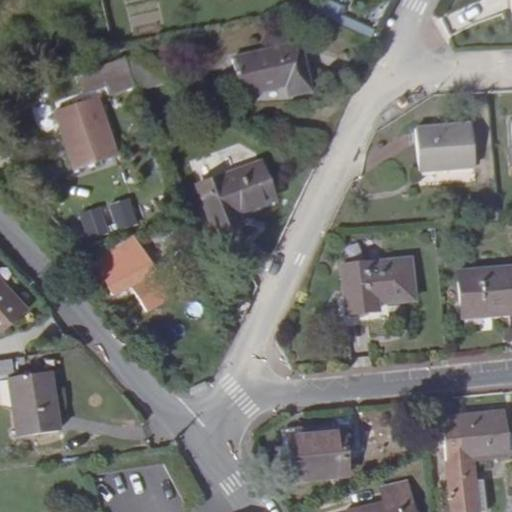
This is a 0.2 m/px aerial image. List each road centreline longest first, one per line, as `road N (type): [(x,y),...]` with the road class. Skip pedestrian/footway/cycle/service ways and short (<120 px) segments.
road 1 (residential): [(372,93),(239,371)]
road 2 (tertiary): [(182,421),(0,225)]
road 3 (residential): [(261,395),(511,371)]
road 4 (residential): [(511,71),(421,73),(372,93)]
